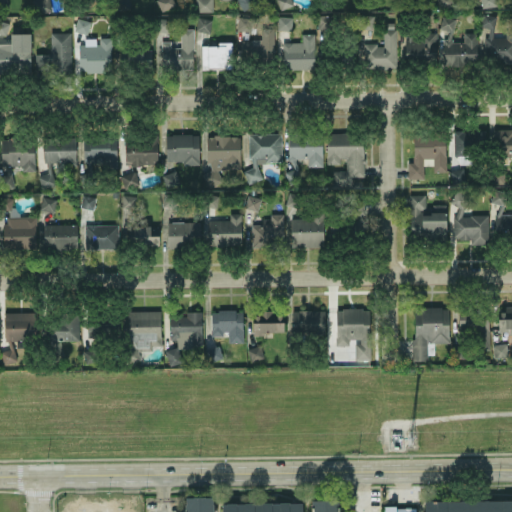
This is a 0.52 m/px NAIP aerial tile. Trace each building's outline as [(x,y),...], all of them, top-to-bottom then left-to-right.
[(32,0),(33,12),(50,11),(49,0),(32,0)] [(154,0),(153,1),(158,12),(176,4),(173,0),(154,0)] [(277,0),(291,0),(293,4),(281,9),(277,0)] [(358,28),(373,29),(374,15),(359,14),(358,28)] [(511,62),(511,33),(505,33),(505,37),(494,37),(495,14),(481,14),(481,27),(488,27),(488,36),(485,36),(485,62),(511,62)] [(212,19),(210,32),(196,29),(197,16),(212,19)] [(291,17),(291,30),(277,29),(278,16),(291,17)] [(477,33),(464,33),(464,42),(453,42),(453,17),(440,16),(440,29),(445,29),(444,65),(476,65),(477,33)] [(171,18),(170,32),(156,31),(157,17),(171,18)] [(253,17),(237,17),(237,29),(252,30),(253,17)] [(75,30),(87,33),(89,20),(77,18),(75,30)] [(0,33),(8,33),(7,22),(0,21),(0,33)] [(242,39),(243,58),(274,58),(274,27),(261,27),(261,39),(242,39)] [(193,28),(181,28),(181,47),(171,47),(171,40),(161,41),(161,68),(194,67),(193,28)] [(396,67),(395,28),(383,29),(383,43),(363,44),(363,68),(396,67)] [(436,32),(406,31),(405,59),(435,60),(436,32)] [(71,32),(50,32),(50,53),(35,54),(36,75),(71,74),(71,32)] [(11,33),(11,43),(0,42),(0,63),(30,64),(31,33),(11,33)] [(282,42),(283,69),(315,68),(314,33),(301,33),(301,42),(282,42)] [(79,44),(79,70),(111,71),(111,37),(100,37),(99,44),(79,44)] [(232,68),(232,44),(201,44),(201,68),(232,68)] [(453,131),(454,152),(486,151),(485,129),(453,131)] [(511,129),(494,130),(495,157),(511,155),(511,129)] [(322,132),(289,132),(289,170),(286,170),(287,183),(299,183),(299,158),(307,158),(307,166),(322,166),(322,132)] [(327,162),(346,161),(346,170),(332,170),(333,185),(352,185),(352,176),(364,176),(363,132),(326,132),(327,162)] [(281,133),(249,133),(250,168),(245,169),(246,181),(259,180),(259,162),(281,161),(281,133)] [(446,171),(445,133),(413,134),(413,162),(407,162),(408,178),(424,178),(423,158),(433,158),(433,171),(446,171)] [(199,162),(200,134),(165,134),(165,162),(199,162)] [(75,135),(43,136),(43,161),(62,161),(63,165),(76,165),(75,135)] [(84,164),(117,163),(116,135),(83,136),(84,164)] [(240,135),(208,135),(207,171),(205,171),(205,184),(220,184),(220,168),(240,168),(240,135)] [(125,165),(157,164),(157,136),(124,136),(125,165)] [(1,165),(22,164),(22,170),(35,170),(34,137),(1,137),(1,165)] [(0,185),(12,186),(12,165),(3,165),(4,172),(0,172),(0,185)] [(451,169),(452,181),(463,181),(462,169),(451,169)] [(120,175),(134,170),(139,184),(125,188),(120,175)] [(164,187),(179,184),(176,171),(161,174),(164,187)] [(53,172),(38,175),(41,188),(55,185),(53,172)] [(503,203),(503,190),(492,189),(492,203),(503,203)] [(298,207),(301,194),(289,191),(286,204),(298,207)] [(175,208),(162,205),(164,192),(177,195),(175,208)] [(83,193),(96,196),(92,210),(79,206),(83,193)] [(136,195),(135,208),(121,206),(122,193),(136,195)] [(219,195),(216,207),(208,205),(210,193),(219,195)] [(257,210),(244,206),(248,194),(261,198),(257,210)] [(425,194),(409,194),(410,235),(446,235),(446,203),(431,204),(431,211),(425,211),(425,194)] [(57,198),(53,212),(39,208),(42,195),(57,198)] [(364,229),(363,197),(349,198),(350,229),(364,229)] [(453,239),(470,239),(470,243),(488,243),(488,215),(462,215),(462,207),(457,207),(457,213),(453,213),(453,239)] [(290,218),(291,247),(324,246),(323,211),(301,212),(301,218),(290,218)] [(241,244),(241,213),(229,213),(229,219),(208,220),(208,245),(241,244)] [(511,213),(495,214),(495,235),(511,234),(511,213)] [(251,224),(251,246),(283,245),(283,215),(262,216),(262,223),(251,224)] [(35,248),(36,217),(4,216),(3,248),(35,248)] [(199,221),(167,222),(168,246),(200,245),(199,221)] [(76,223),(44,224),(44,249),(77,248),(76,223)] [(118,224),(85,224),(85,248),(118,248),(118,224)] [(160,244),(159,225),(128,226),(129,245),(160,244)] [(427,360),(426,342),(449,341),(448,306),(413,307),(414,360),(427,360)] [(511,332),(511,307),(500,308),(501,332),(511,332)] [(369,359),(370,308),(336,308),(336,345),(353,345),(353,359),(369,359)] [(489,346),(487,308),(457,309),(458,329),(476,329),(477,347),(489,346)] [(292,310),(292,332),(325,332),(324,309),(292,310)] [(160,310),(129,310),(129,349),(161,349),(160,310)] [(242,310),(210,311),(211,334),(228,334),(229,342),(243,341),(242,310)] [(15,362),(14,339),(36,338),(36,311),(4,312),(5,350),(2,350),(2,362),(15,362)] [(169,339),(177,339),(177,347),(202,346),(201,311),(186,311),(186,315),(169,315),(169,339)] [(253,333),(283,332),(282,311),(253,312),(253,333)] [(79,340),(78,313),(51,314),(52,341),(79,340)] [(89,337),(105,335),(102,319),(86,321),(89,337)] [(493,343),(493,356),(507,356),(507,343),(493,343)] [(250,360),(263,358),(261,345),(248,347),(250,360)] [(169,365),(182,362),(178,346),(165,349),(169,365)] [(221,359),(220,347),(207,348),(209,360),(221,359)] [(185,511),(185,495),(213,495),(213,511),(185,511)] [(312,511),(312,499),(337,498),(337,511),(312,511)] [(511,511),(426,511),(426,500),(511,498),(511,511)] [(222,511),(222,503),(302,502),(302,511),(222,511)]
